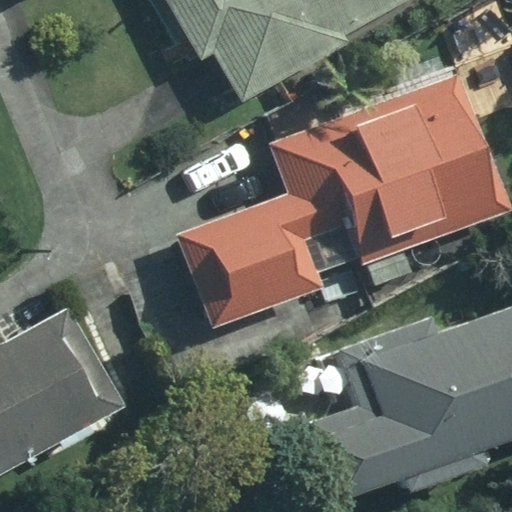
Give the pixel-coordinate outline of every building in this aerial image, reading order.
[(163,0),(199,62),(213,55),(239,101),(349,40),(344,32),(400,0),(163,0)] [(506,211),(456,73),(267,139),(285,190),(171,230),(205,327),(320,286),(314,270),(354,256),(357,266),(366,264),(373,283),(407,270),(399,248),(506,211)] [(511,305),(435,330),(430,315),(331,346),(350,408),(303,422),(328,500),(399,477),(403,492),(488,466),(482,449),(511,439),(511,305)] [(0,475),(120,410),(64,307),(0,341),(0,475)] [(62,511),(63,511),(180,511),(155,462),(62,511)]
